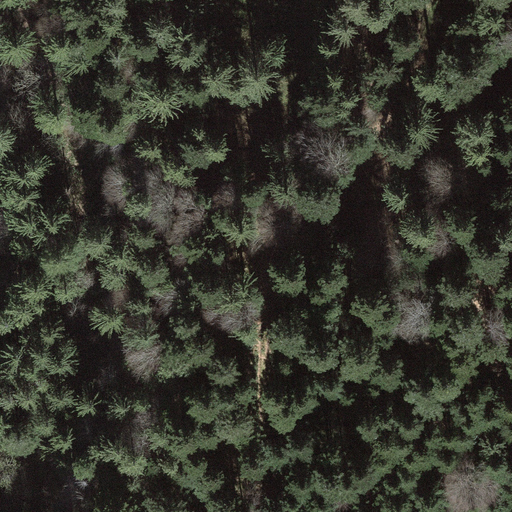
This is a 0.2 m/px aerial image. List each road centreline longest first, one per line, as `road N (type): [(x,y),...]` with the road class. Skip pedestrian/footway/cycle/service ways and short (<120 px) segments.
road 1 (track): [(245,511),(264,214)]
road 2 (track): [(511,311),(429,388),(322,511)]
